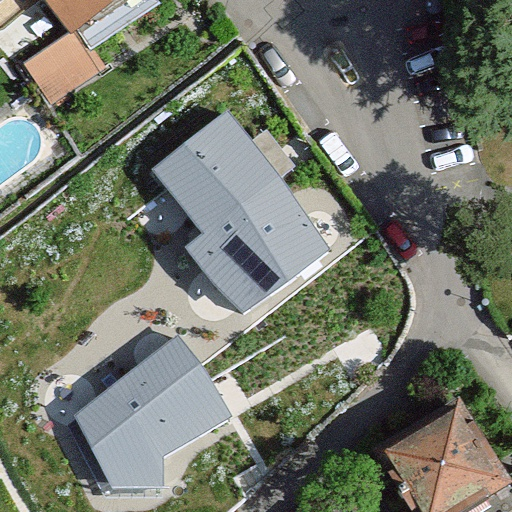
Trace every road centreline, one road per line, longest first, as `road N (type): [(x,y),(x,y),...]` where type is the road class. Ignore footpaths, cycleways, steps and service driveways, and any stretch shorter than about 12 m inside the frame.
road 1 (residential): [(450,298),(295,30)]
road 2 (residential): [(274,511),(401,396),(450,298)]
